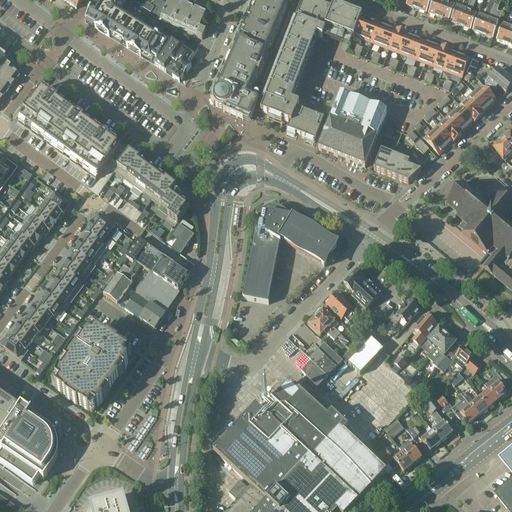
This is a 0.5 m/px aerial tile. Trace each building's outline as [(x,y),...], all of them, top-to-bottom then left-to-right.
[(67,0),(66,2),(77,10),(83,0),(67,0)] [(99,31),(105,35),(109,38),(110,36),(115,39),(116,39),(123,43),(123,44),(127,47),(126,49),(131,52),(133,50),(137,53),(136,55),(141,58),(142,56),(151,62),(152,60),(156,62),(170,41),(156,31),(154,33),(145,27),(143,30),(118,15),(127,0),(99,0),(99,1),(86,22),(87,22),(95,27),(94,29),(99,31)] [(152,14),(147,20),(159,25),(161,20),(198,36),(197,38),(202,41),(206,33),(201,31),(207,17),(170,1),(168,5),(155,0),(152,8),(155,9),(152,14)] [(277,0),(255,0),(254,4),(280,15),(285,3),(277,0)] [(340,34),(353,39),(354,37),(361,18),(362,17),(349,12),(334,6),(332,11),(304,0),(260,114),(288,125),(285,133),(314,144),(322,122),(296,111),(298,106),(283,100),(309,34),(321,39),(325,28),(340,34)] [(408,0),(406,6),(416,10),(420,0),(408,0)] [(420,0),(416,10),(425,14),(430,0),(420,0)] [(439,0),(440,1),(436,0),(433,0),(428,15),(438,19),(444,3),(445,0),(439,0)] [(445,0),(444,3),(438,19),(448,22),(454,7),(450,5),(451,0),(445,0)] [(460,27),(470,0),(465,0),(462,10),(457,8),(451,24),(460,27)] [(470,0),(460,27),(470,31),(476,15),(471,13),(476,0),(470,0)] [(482,36),(495,4),(494,4),(495,2),(490,0),(483,18),(479,16),(473,32),(482,36)] [(249,16),(275,27),(280,15),(254,4),(253,6),(256,7),(254,12),(251,11),(249,16)] [(495,4),(482,36),(492,40),(502,14),(497,12),(500,6),(495,4)] [(145,9),(152,14),(155,9),(152,8),(148,5),(145,9)] [(506,45),(511,29),(511,13),(510,18),(511,19),(509,25),(508,27),(503,25),(496,41),(506,45)] [(244,28),(270,39),(275,27),(249,16),(244,28)] [(362,41),(370,22),(361,18),(354,37),(362,41)] [(371,44),(379,25),(370,22),(362,41),(371,44)] [(380,48),(388,29),(379,25),(371,44),(380,48)] [(239,40),(264,51),(270,39),(244,28),(243,31),(245,32),(243,37),(240,36),(239,40)] [(389,51),(397,32),(388,29),(380,48),(389,51)] [(398,54),(406,36),(397,32),(389,51),(398,54)] [(407,58),(414,39),(406,36),(398,54),(407,58)] [(407,58),(416,61),(423,43),(414,39),(407,58)] [(233,52),(259,63),(264,51),(239,40),(233,52)] [(170,41),(156,62),(154,65),(165,73),(182,50),(182,49),(170,41)] [(416,61),(425,65),(432,46),(423,43),(416,61)] [(434,68),(441,50),(432,46),(425,65),(434,68)] [(182,50),(165,73),(180,84),(186,74),(187,74),(192,68),(188,65),(196,55),(193,53),(191,56),(182,50)] [(443,72),(450,53),(441,50),(434,68),(443,72)] [(263,67),(258,65),(259,63),(233,52),(232,56),(235,58),(234,62),(230,61),(228,64),(254,75),(255,73),(259,75),(263,67)] [(450,53),(443,72),(452,75),(459,56),(450,53)] [(461,79),(469,60),(459,56),(452,75),(461,79)] [(12,67),(2,61),(0,64),(0,104),(20,77),(14,72),(13,73),(9,70),(12,67)] [(134,63),(127,73),(138,80),(144,70),(134,63)] [(224,82),(222,87),(245,97),(254,75),(228,64),(221,81),(224,82)] [(506,94),(511,87),(511,83),(498,71),(486,85),(495,92),(498,88),(506,94)] [(260,103),(245,97),(222,87),(219,86),(216,93),(216,94),(217,93),(219,95),(217,99),(217,102),(218,106),(220,107),(250,120),(251,120),(255,111),(257,112),(260,103)] [(496,103),(482,88),(475,95),(489,110),(496,103)] [(52,97),(42,90),(29,106),(24,114),(18,123),(96,180),(98,178),(112,159),(120,148),(114,143),(110,140),(104,136),(103,136),(84,121),(78,116),(78,117),(58,102),(59,102),(52,97)] [(318,150),(365,169),(365,168),(371,170),(392,116),(335,93),(314,146),(319,149),(318,150)] [(489,110),(475,95),(468,102),(482,116),(489,110)] [(475,123),(482,116),(468,102),(461,108),(475,123)] [(475,123),(461,108),(454,115),(468,130),(475,123)] [(461,136),(468,130),(454,115),(447,121),(461,136)] [(454,143),(461,136),(447,121),(440,128),(454,143)] [(447,149),(454,143),(440,128),(433,135),(447,149)] [(385,139),(390,141),(394,132),(388,130),(385,139)] [(406,136),(413,143),(418,139),(411,132),(406,136)] [(502,142),(511,152),(511,133),(502,142)] [(439,156),(447,149),(433,135),(425,142),(439,156)] [(420,141),(414,146),(423,156),(429,151),(420,141)] [(511,153),(511,152),(502,142),(493,150),(503,162),(511,153)] [(393,157),(382,153),(374,171),(386,176),(393,157)] [(139,162),(129,155),(115,174),(124,181),(139,162)] [(404,162),(393,157),(386,176),(397,181),(404,162)] [(18,169),(7,161),(3,167),(0,164),(0,179),(7,185),(18,169)] [(148,168),(139,162),(124,181),(125,182),(133,188),(148,168)] [(416,166),(404,162),(397,181),(408,185),(421,173),(414,171),(416,166)] [(157,175),(148,168),(133,188),(142,195),(157,175)] [(29,181),(32,177),(25,171),(22,176),(29,181)] [(166,182),(157,175),(142,195),(152,202),(166,182)] [(166,182),(152,202),(160,208),(158,211),(158,212),(175,189),(166,182)] [(463,233),(462,233),(489,256),(491,254),(494,256),(484,269),(511,292),(511,209),(495,195),(494,195),(495,196),(490,203),(478,193),(479,192),(478,191),(476,194),(465,185),(466,184),(465,183),(446,206),(447,207),(448,206),(458,215),(456,218),(457,219),(458,217),(469,227),(464,233),(463,233)] [(16,199),(20,193),(14,189),(10,195),(16,199)] [(176,189),(175,189),(158,212),(167,218),(165,221),(165,222),(182,199),(173,192),(176,189)] [(64,216),(67,213),(68,214),(72,209),(70,208),(71,207),(51,193),(45,202),(64,216)] [(183,199),(182,199),(165,222),(175,229),(189,209),(180,202),(183,199)] [(56,224),(59,220),(60,221),(64,216),(45,202),(38,210),(37,209),(37,210),(56,224)] [(336,244),(293,218),(292,218),(282,211),(280,209),(278,208),(275,208),(272,207),(270,208),(267,209),(265,210),(263,212),(262,214),(260,217),(259,219),(259,222),(245,293),(244,293),(243,298),(243,299),(244,300),(245,301),(268,306),(281,245),(278,243),(279,241),(324,269),(337,248),(337,246),(336,244)] [(29,217),(28,217),(49,232),(53,228),(56,224),(37,210),(30,218),(29,217)] [(22,226),(41,240),(44,236),(46,237),(49,232),(28,217),(22,226)] [(95,223),(92,226),(111,241),(118,232),(99,217),(99,218),(97,217),(93,221),(95,223)] [(35,249),(38,244),(41,240),(22,226),(24,228),(18,235),(16,234),(16,235),(35,249)] [(92,226),(85,235),(107,251),(107,250),(105,249),(111,241),(92,226)] [(193,238),(179,228),(172,237),(177,241),(171,250),(180,256),(193,238)] [(27,257),(30,252),(31,254),(35,249),(16,235),(9,243),(8,242),(7,242),(27,257)] [(107,251),(85,235),(82,240),(84,241),(81,245),(100,259),(107,251)] [(125,258),(134,264),(140,269),(141,267),(152,274),(179,294),(191,277),(138,240),(125,258)] [(20,266),(20,265),(23,261),(27,257),(26,257),(27,257),(7,242),(1,251),(0,252),(20,266)] [(81,245),(78,249),(74,254),(95,269),(96,269),(94,267),(100,259),(81,245)] [(13,275),(14,274),(16,271),(20,266),(0,252),(0,265),(13,275)] [(95,269),(74,254),(76,255),(70,263),(89,278),(95,269)] [(66,268),(63,272),(84,288),(84,287),(83,286),(89,278),(70,263),(66,268)] [(130,270),(125,267),(104,295),(118,305),(134,283),(131,281),(140,269),(134,264),(130,270)] [(0,279),(8,285),(8,284),(11,280),(10,279),(13,275),(0,265),(0,279)] [(60,277),(61,278),(58,282),(78,296),(84,288),(63,272),(60,277)] [(352,298),(358,304),(355,307),(363,314),(366,311),(367,311),(379,298),(378,298),(381,295),(371,285),(370,286),(366,283),(367,283),(361,277),(362,277),(357,273),(344,286),(354,296),(352,298)] [(152,274),(126,311),(156,332),(167,316),(164,315),(179,294),(152,274)] [(78,296),(58,282),(56,286),(54,285),(50,290),(71,305),(78,296)] [(45,299),(46,299),(65,314),(71,305),(50,290),(47,294),(48,296),(45,299)] [(330,301),(352,321),(355,318),(350,313),(352,311),(337,296),(335,298),(334,297),(330,301)] [(46,299),(43,303),(41,302),(38,307),(58,322),(65,314),(46,299)] [(352,321),(330,301),(326,305),(327,306),(326,308),(341,322),(344,319),(349,324),(352,321)] [(401,320),(408,326),(420,311),(409,303),(396,319),(393,316),(389,321),(396,326),(401,320)] [(34,311),(33,312),(31,316),(47,327),(53,319),(58,323),(58,322),(38,307),(34,311)] [(318,314),(318,317),(316,319),(337,339),(346,347),(349,344),(340,335),(340,336),(334,330),(339,326),(323,311),(323,312),(320,311),(318,314)] [(41,336),(47,327),(31,316),(25,324),(23,323),(41,336)] [(414,342),(420,348),(421,348),(427,341),(426,340),(438,327),(432,322),(433,321),(429,318),(428,319),(427,318),(416,331),(420,335),(414,342)] [(309,324),(309,327),(320,338),(325,333),(334,342),(337,339),(316,319),(314,322),(311,321),(309,324)] [(40,336),(41,336),(23,323),(20,327),(17,332),(32,343),(39,335),(40,336)] [(374,334),(368,328),(366,331),(371,337),(374,334)] [(441,328),(428,344),(427,343),(421,350),(430,357),(431,355),(432,355),(450,334),(444,329),(443,330),(441,328)] [(102,335),(95,330),(94,332),(95,332),(92,337),(88,334),(80,340),(83,342),(77,351),(75,349),(65,363),(68,365),(62,374),(59,372),(56,381),(60,384),(57,388),(56,388),(55,389),(62,394),(66,396),(65,397),(77,406),(78,404),(82,407),(89,412),(90,410),(89,410),(92,405),(96,408),(104,402),(103,402),(109,393),(109,394),(110,392),(109,391),(112,386),(114,387),(115,386),(113,385),(117,379),(119,380),(119,379),(125,371),(128,361),(124,358),(127,354),(128,355),(129,353),(122,349),(118,346),(119,345),(107,337),(106,338),(102,335)] [(17,332),(14,336),(12,334),(9,339),(28,354),(28,353),(26,351),(32,343),(17,332)] [(364,345),(370,339),(363,333),(358,339),(364,345)] [(380,347),(386,342),(376,333),(371,338),(380,347)] [(437,369),(446,359),(445,357),(458,342),(455,340),(456,340),(450,334),(432,355),(431,355),(430,357),(428,359),(434,365),(433,366),(437,369)] [(28,354),(9,339),(6,343),(4,342),(1,347),(2,348),(21,363),(28,354)] [(383,352),(372,341),(348,365),(360,376),(383,352)] [(341,361),(324,345),(308,361),(311,363),(327,379),(328,378),(331,381),(334,377),(331,375),(343,363),(341,361)] [(463,372),(465,369),(474,360),(475,358),(464,349),(456,358),(451,354),(446,359),(437,369),(444,375),(450,368),(454,370),(457,367),(463,372)] [(354,357),(350,352),(347,355),(345,357),(341,361),(343,363),(346,366),(354,357)] [(406,365),(399,359),(393,365),(394,366),(391,369),(397,374),(400,371),(401,371),(406,365)] [(475,377),(479,372),(483,368),(474,360),(465,369),(475,377)] [(317,389),(323,383),(327,379),(311,363),(301,374),(317,389)] [(399,376),(407,383),(411,379),(402,372),(399,376)] [(417,389),(418,390),(422,387),(422,386),(418,381),(420,379),(415,375),(408,382),(410,383),(409,384),(416,390),(417,389)] [(490,391),(489,392),(498,403),(509,394),(505,389),(508,386),(499,376),(487,387),(490,391)] [(348,511),(385,473),(384,472),(346,436),(350,431),(332,414),(327,419),(290,385),(262,415),(256,409),(220,448),(226,453),(221,459),(245,482),(242,486),(241,484),(229,497),(238,504),(230,511),(348,511)] [(498,403),(489,392),(480,400),(489,411),(498,403)] [(462,396),(480,418),(489,411),(480,400),(474,404),(468,397),(468,398),(464,394),(462,396)] [(0,441),(21,411),(21,410),(9,402),(6,406),(2,403),(3,401),(4,399),(0,396),(0,441)] [(452,412),(461,423),(465,420),(470,426),(480,418),(462,396),(458,400),(461,404),(452,412)] [(444,412),(450,407),(442,397),(436,402),(444,412)] [(453,435),(444,424),(436,413),(441,409),(432,398),(422,406),(431,417),(432,417),(435,421),(434,423),(439,429),(433,433),(442,444),(453,435)] [(0,441),(0,450),(3,453),(0,456),(0,463),(33,487),(39,478),(44,481),(52,470),(54,468),(55,465),(56,463),(57,460),(58,458),(58,456),(58,454),(58,451),(58,448),(58,446),(57,444),(57,442),(56,440),(55,438),(54,436),(53,434),(51,433),(50,431),(49,430),(47,428),(46,427),(44,426),(32,418),(33,416),(32,415),(32,416),(29,414),(22,409),(21,410),(21,411),(0,441)] [(144,460),(152,447),(141,440),(155,418),(148,414),(126,449),(144,460)] [(385,432),(392,440),(404,431),(397,422),(385,432)] [(417,428),(413,431),(411,429),(407,433),(409,436),(413,440),(416,437),(417,437),(422,433),(417,428)] [(442,444),(433,433),(422,442),(431,453),(442,444)] [(403,455),(414,468),(423,460),(408,442),(405,445),(409,450),(403,455)] [(394,473),(399,468),(405,475),(414,468),(403,455),(398,459),(393,454),(390,457),(385,451),(374,460),(384,472),(389,468),(394,473)] [(511,511),(511,482),(495,496),(508,511),(511,511)] [(0,507),(6,511),(12,511),(15,508),(0,497),(0,507)] [(93,511),(124,511),(122,502),(93,510),(93,511)]
